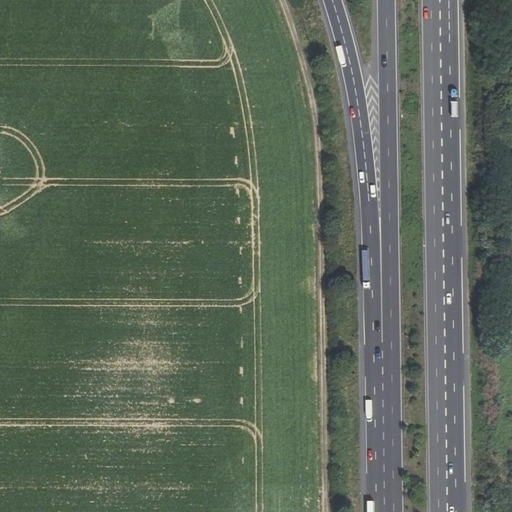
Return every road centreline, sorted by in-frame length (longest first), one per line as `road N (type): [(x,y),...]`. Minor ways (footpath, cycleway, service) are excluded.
road 1 (track): [(282,0),(306,68),(321,158),(328,511)]
road 2 (trunk): [(446,511),(439,0)]
road 3 (trunk): [(331,0),(354,82),(384,344)]
road 4 (trunk): [(385,0),(384,344)]
road 5 (trunk): [(384,344),(383,511)]
